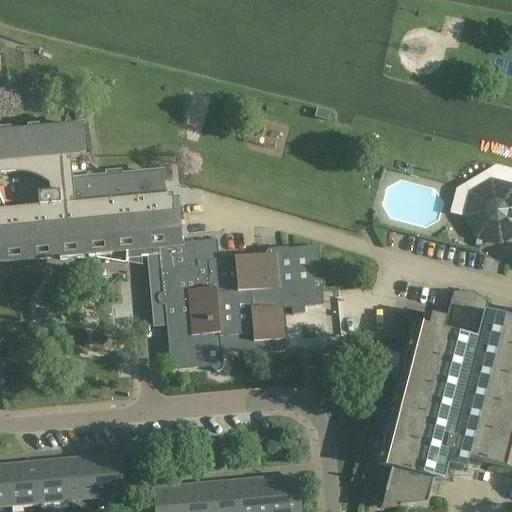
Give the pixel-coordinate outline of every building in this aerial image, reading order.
[(330,113),(317,109),(315,119),(328,122),(330,113)] [(0,266),(58,261),(58,264),(82,262),(82,258),(86,258),(87,261),(110,259),(109,256),(124,254),(124,260),(124,266),(125,267),(126,263),(158,260),(159,274),(172,273),(170,250),(180,250),(180,248),(176,205),(164,206),(161,178),(86,185),(81,130),(0,137),(0,266)] [(469,196),(463,219),(476,242),(490,233),(499,248),(511,239),(511,189),(490,184),(480,190),(478,198),(469,196)] [(157,300),(155,302),(156,307),(157,309),(160,310),(163,310),(174,309),(176,327),(167,328),(170,361),(207,358),(208,361),(210,364),(212,364),(215,363),(219,359),(219,357),(254,350),(255,355),(284,352),(281,309),(291,308),(304,307),(321,305),(320,293),(324,292),(325,290),(326,286),(322,281),(319,280),(317,258),(312,251),(289,253),(289,249),(270,251),(268,252),(266,254),(265,257),(206,265),(204,262),(202,262),(198,262),(196,264),(196,272),(159,275),(161,299),(157,300)] [(384,428),(378,469),(391,471),(387,497),(399,511),(427,509),(434,483),(442,485),(446,469),(465,474),(469,462),(511,473),(511,322),(485,316),(488,305),(471,296),(452,296),(445,323),(403,312),(398,371),(403,372),(392,413),(385,411),(384,427),(384,428)] [(304,307),(291,308),(292,315),(294,315),(305,314),(304,307)] [(94,462),(99,502),(125,500),(121,459),(94,462)] [(99,502),(94,462),(66,464),(70,505),(99,502)] [(70,505),(66,464),(37,467),(41,508),(70,505)] [(41,508),(37,467),(8,470),(12,511),(41,508)] [(0,511),(12,511),(8,470),(0,470),(0,511)] [(271,482),(273,511),(299,511),(297,480),(271,482)] [(273,511),(271,482),(242,485),(244,511),(273,511)] [(244,511),(242,485),(213,487),(214,511),(244,511)] [(214,511),(213,487),(185,490),(186,511),(214,511)] [(186,511),(185,490),(152,493),(153,511),(186,511)]
